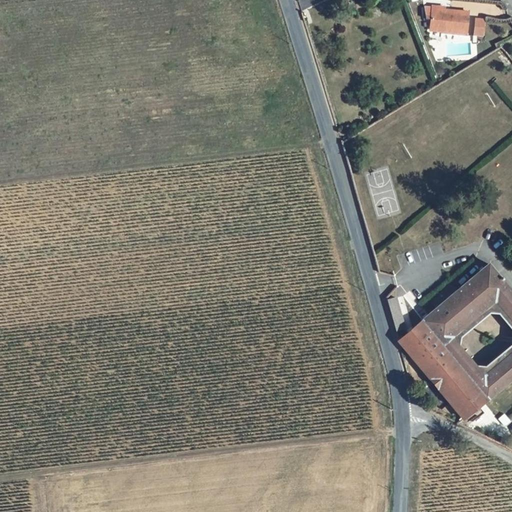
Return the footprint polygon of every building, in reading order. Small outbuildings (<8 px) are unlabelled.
[(459,26),(461,5),(438,2),(438,1),(431,0),(425,0),(423,22),(459,26)] [(473,35),(484,35),(485,17),(474,17),(473,35)] [(438,415),(457,426),(511,376),(511,294),(486,263),(454,291),(434,307),(397,338),(405,371),(414,364),(449,406),(438,415)] [(428,300),(434,307),(454,291),(447,284),(428,300)] [(389,299),(381,302),(389,331),(397,329),(389,299)]
